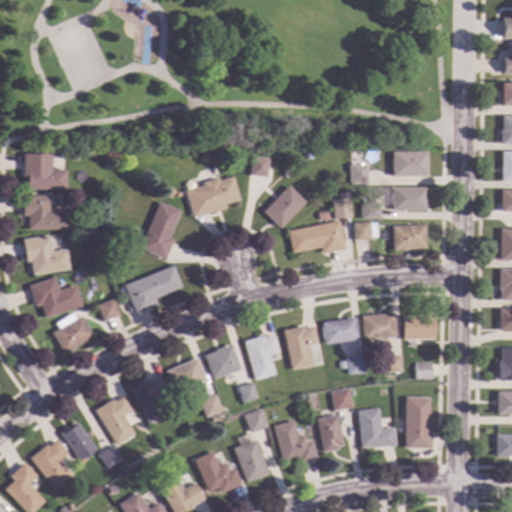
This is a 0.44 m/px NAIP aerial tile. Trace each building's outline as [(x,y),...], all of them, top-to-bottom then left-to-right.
[(511,39),(497,39),(497,19),(508,19),(509,1),(511,1),(511,39)] [(511,75),(498,75),(499,58),(506,58),(506,43),(511,43),(511,75)] [(511,105),(498,105),(499,83),(511,83),(511,105)] [(511,145),(496,145),(496,131),(498,131),(498,116),(511,116),(511,145)] [(423,178),(388,177),(388,152),(423,153),(423,178)] [(511,182),(497,182),(497,152),(511,152),(511,182)] [(46,170),(62,171),(61,191),(23,190),(24,178),(19,178),(19,155),(47,155),(46,170)] [(265,159),(263,178),(246,176),(248,157),(265,159)] [(362,186),(346,186),(347,165),(363,166),(362,186)] [(236,201),(221,205),(222,209),(189,219),(181,192),(199,186),(198,184),(214,179),(215,181),(229,177),(236,201)] [(301,203),(276,229),(259,213),(284,186),(301,203)] [(422,211),(387,211),(387,187),(422,188),(422,211)] [(511,213),(497,213),(497,191),(511,191),(511,213)] [(327,199),(327,218),(345,218),(344,192),(334,193),(334,199),(327,199)] [(45,197),(45,210),(62,210),(62,230),(23,229),(24,217),(18,217),(19,196),(45,197)] [(176,211),(165,238),(170,240),(162,260),(136,250),(155,203),(176,211)] [(375,220),(357,220),(357,204),(376,204),(375,220)] [(341,250),(318,255),(316,248),(288,254),(283,232),(335,221),(341,250)] [(365,224),(372,224),(373,238),(367,239),(367,240),(351,241),(349,224),(365,223),(365,224)] [(422,249),(389,251),(388,228),(421,226),(422,249)] [(511,261),(495,261),(496,230),(511,230),(511,261)] [(48,253),(62,251),(65,270),(29,276),(27,263),(23,264),(19,240),(45,236),(48,253)] [(177,288),(150,299),(153,306),(131,315),(120,286),(169,267),(177,288)] [(511,301),(496,301),(496,291),(495,291),(495,270),(511,270),(511,301)] [(55,292),(71,286),(79,306),(42,319),(37,305),(32,307),(25,287),(50,279),(55,292)] [(116,316),(100,322),(94,306),(109,300),(116,316)] [(511,331),(494,331),(495,310),(511,310),(511,331)] [(392,338),(359,340),(357,317),(390,314),(392,338)] [(431,340),(399,341),(398,317),(414,317),(414,314),(430,314),(431,340)] [(90,337),(60,354),(48,333),(78,316),(90,337)] [(354,341),(321,346),(318,323),(350,318),(354,341)] [(300,329),(310,327),(313,344),(304,346),(308,366),(287,370),(279,331),(300,327),(300,329)] [(275,353),(265,355),(271,375),(250,381),(239,342),(260,336),(261,339),(270,336),(275,353)] [(236,371),(209,381),(200,356),(227,346),(236,371)] [(511,381),(500,381),(500,382),(495,382),(495,362),(497,362),(497,349),(511,349),(511,381)] [(398,372),(380,373),(379,356),(397,355),(398,372)] [(361,373),(345,375),(342,358),(359,356),(361,373)] [(202,381),(171,394),(162,372),(193,358),(202,381)] [(342,368),(335,369),(334,361),(342,361),(342,368)] [(428,380),(412,381),(411,363),(427,363),(428,380)] [(164,394),(156,398),(165,417),(145,427),(127,391),(146,381),(147,383),(156,378),(164,394)] [(253,400),(239,405),(233,388),(248,383),(253,400)] [(349,408),(331,412),(327,393),(345,389),(349,408)] [(511,415),(493,415),(493,392),(511,392),(511,415)] [(218,412),(204,418),(197,401),(212,395),(218,412)] [(128,412),(120,417),(131,435),(113,446),(91,412),(110,400),(111,402),(119,397),(128,412)] [(426,416),(429,416),(428,450),(401,449),(402,398),(427,398),(426,416)] [(377,430),(390,429),(392,446),(370,449),(370,448),(357,449),(353,411),(375,409),(377,430)] [(264,428),(246,434),(240,416),(257,410),(264,428)] [(219,419),(209,423),(207,417),(217,413),(219,419)] [(340,447),(335,448),(336,451),(319,454),(313,420),(334,416),(340,447)] [(294,437),(302,435),(304,442),(309,441),(314,459),(297,464),(295,458),(279,462),(270,427),(290,422),(294,437)] [(92,450),(76,462),(57,435),(74,423),(92,450)] [(511,457),(493,457),(493,436),(511,436),(511,457)] [(265,475),(242,484),(229,449),(252,440),(265,475)] [(64,454),(56,461),(68,478),(51,491),(26,459),(43,445),(45,448),(54,441),(64,454)] [(119,461),(104,470),(95,456),(109,446),(119,461)] [(215,467),(222,464),(225,471),(230,469),(238,485),(216,495),(214,489),(204,494),(190,460),(208,452),(215,467)] [(33,477),(25,485),(41,502),(31,511),(21,511),(0,490),(10,481),(6,477),(20,463),(33,477)] [(180,489),(192,483),(201,500),(179,511),(168,511),(154,484),(172,475),(180,489)] [(113,495),(105,495),(104,488),(113,487),(113,495)] [(145,510),(156,504),(161,511),(120,511),(116,505),(134,493),(145,510)]
